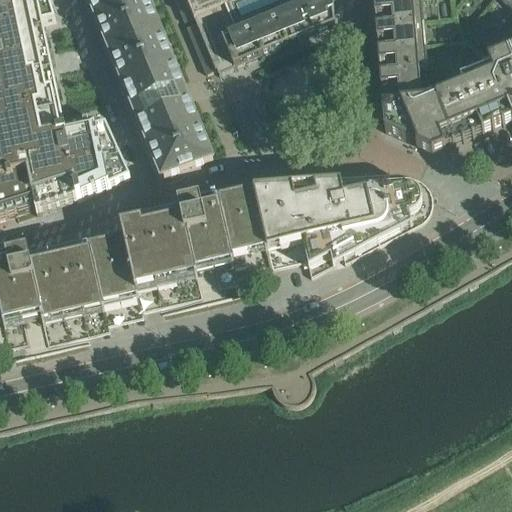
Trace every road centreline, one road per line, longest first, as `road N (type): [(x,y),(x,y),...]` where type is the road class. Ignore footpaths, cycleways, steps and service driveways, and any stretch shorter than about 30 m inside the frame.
road 1 (secondary): [(0,396),(276,330),(333,309),(491,221)]
road 2 (residential): [(156,196),(234,174),(372,163)]
road 3 (residential): [(156,196),(75,0)]
road 4 (residential): [(0,247),(156,196)]
road 5 (residential): [(372,163),(358,0)]
